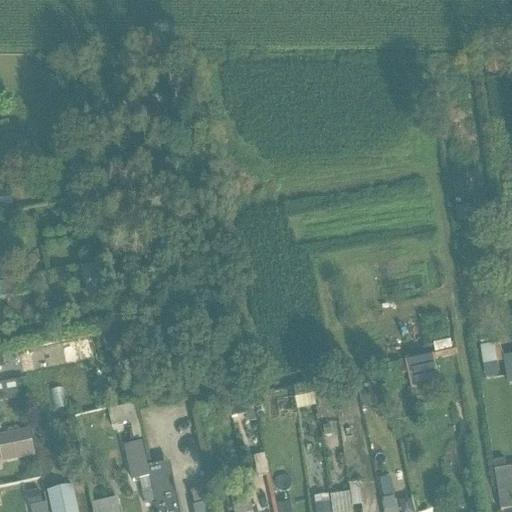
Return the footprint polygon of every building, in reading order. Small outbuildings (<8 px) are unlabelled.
[(465,342),(446,346),(449,356),(468,352),(465,342)] [(511,344),(493,347),(496,369),(511,366),(511,344)] [(423,367),(428,396),(455,391),(450,362),(423,367)] [(0,398),(33,397),(32,381),(0,381),(0,398)] [(329,386),(308,389),(313,416),(334,412),(329,386)] [(95,409),(84,411),(88,435),(99,433),(95,409)] [(42,432),(13,440),(17,457),(46,449),(42,432)] [(359,456),(382,447),(377,433),(354,442),(359,456)] [(163,448),(146,450),(154,511),(190,511),(184,466),(166,469),(163,448)] [(273,482),(285,480),(281,458),(269,460),(273,482)] [(364,511),(378,507),(373,485),(362,488),(364,494),(344,499),(346,511),(364,511)] [(66,511),(93,511),(92,491),(65,493),(66,511)] [(224,492),(206,494),(207,507),(225,505),(224,492)] [(107,506),(108,511),(138,511),(136,500),(107,506)] [(295,511),(307,511),(307,503),(295,504),(295,511)]
